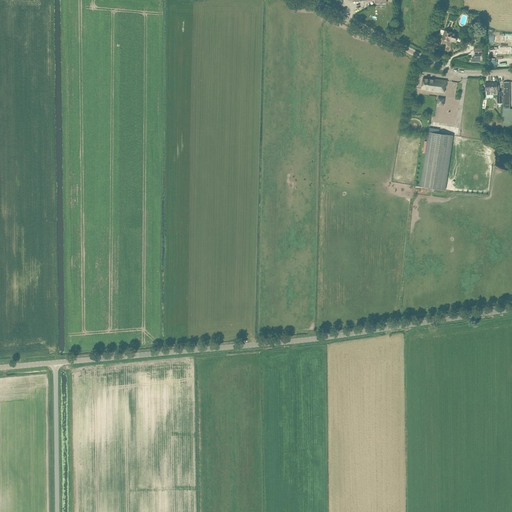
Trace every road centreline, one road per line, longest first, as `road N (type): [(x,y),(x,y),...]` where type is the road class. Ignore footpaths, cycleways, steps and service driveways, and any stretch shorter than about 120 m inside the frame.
road 1 (tertiary): [(55,362),(305,340),(511,309)]
road 2 (unclassified): [(511,71),(450,70),(308,0)]
road 3 (unclassified): [(57,511),(55,362)]
